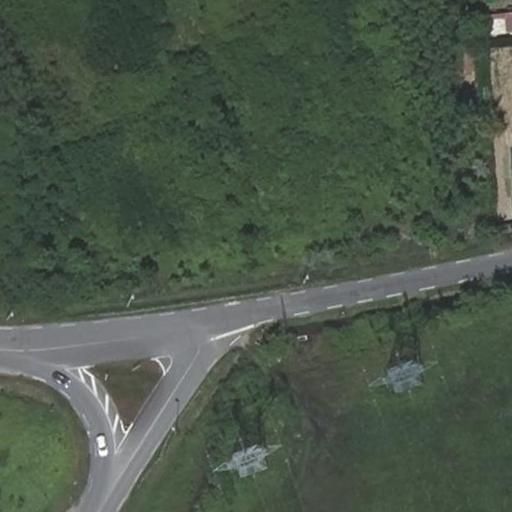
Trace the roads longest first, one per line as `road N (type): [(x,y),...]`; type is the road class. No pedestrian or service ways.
road 1 (tertiary): [(511,260),(194,331)]
road 2 (unclassified): [(107,493),(191,364),(194,331)]
road 3 (unclassified): [(14,351),(53,370),(99,416),(107,493)]
road 4 (tertiary): [(194,331),(14,351)]
